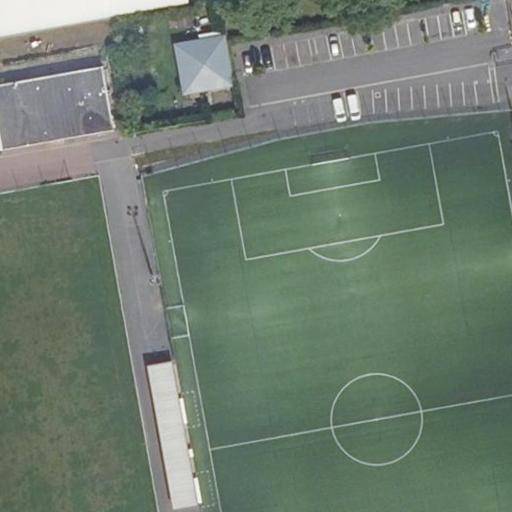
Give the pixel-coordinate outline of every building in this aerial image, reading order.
[(0,0),(0,38),(189,5),(188,0),(0,0)] [(142,24),(122,28),(125,44),(145,40),(142,24)] [(179,47),(187,91),(231,83),(223,39),(179,47)] [(0,87),(0,151),(115,130),(104,69),(0,87)] [(181,508),(200,504),(175,363),(154,367),(181,508)]
